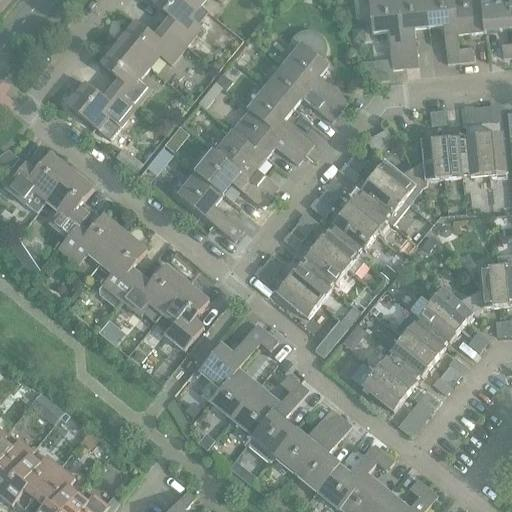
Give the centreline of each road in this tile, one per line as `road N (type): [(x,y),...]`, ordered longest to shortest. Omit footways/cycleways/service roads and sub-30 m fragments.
road 1 (residential): [(230,285),(24,114),(114,0)]
road 2 (residential): [(230,285),(381,89),(511,80)]
road 3 (residential): [(481,511),(307,375),(293,340),(230,285)]
